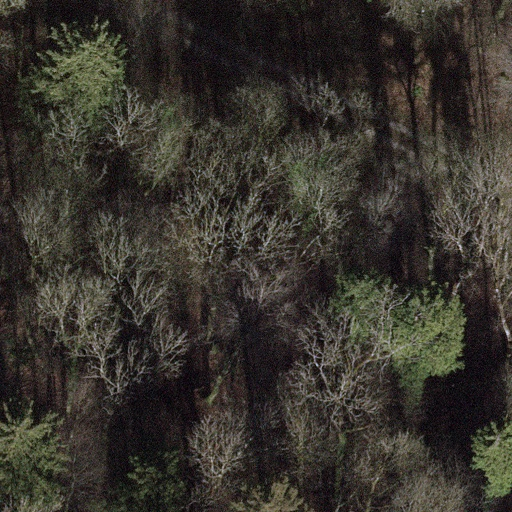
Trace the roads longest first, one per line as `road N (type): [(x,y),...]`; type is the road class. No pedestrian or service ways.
road 1 (track): [(511,187),(137,0)]
road 2 (track): [(0,153),(82,301)]
